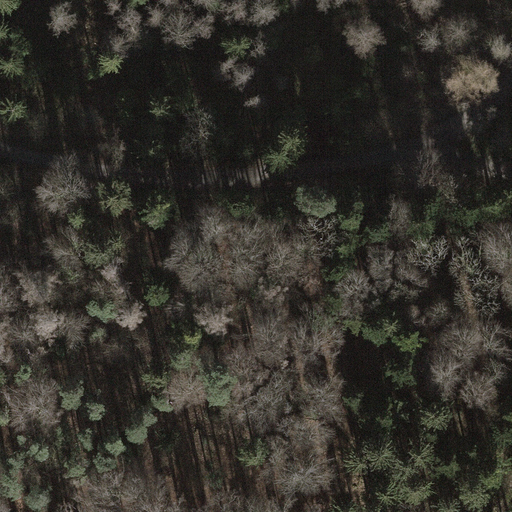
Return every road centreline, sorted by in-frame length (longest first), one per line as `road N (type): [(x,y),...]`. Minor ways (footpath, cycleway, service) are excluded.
road 1 (track): [(0,146),(166,175),(273,171),(407,150)]
road 2 (track): [(407,150),(511,83)]
